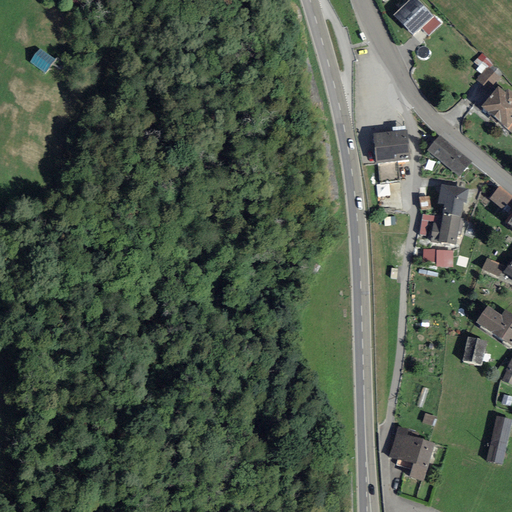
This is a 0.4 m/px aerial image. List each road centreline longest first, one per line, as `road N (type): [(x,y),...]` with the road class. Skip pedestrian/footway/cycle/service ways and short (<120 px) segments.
road 1 (secondary): [(309,0),(349,155),(368,511)]
road 2 (residential): [(425,511),(395,502),(387,490),(415,202),(411,92)]
road 3 (tertiary): [(511,184),(411,92)]
